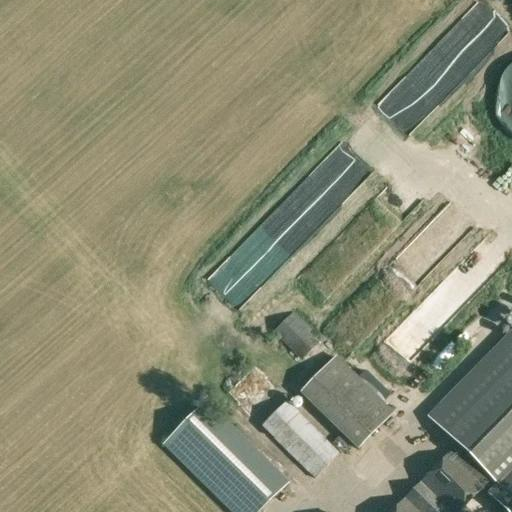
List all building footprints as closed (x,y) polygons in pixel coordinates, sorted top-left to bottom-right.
[(466,33),(493,65),(511,49),(511,37),(491,13),(466,33)] [(297,262),(267,231),(212,283),(242,314),(297,262)] [(274,335),(301,363),(320,345),(309,333),(311,331),(294,314),(274,335)] [(343,352),(363,329),(350,318),(330,340),(343,352)] [(392,511),(457,511),(483,487),(508,511),(511,511),(511,332),(430,416),(460,447),(392,511)] [(298,394),(356,451),(393,413),(335,357),(298,394)] [(161,446),(227,511),(259,511),(287,484),(205,402),(161,446)] [(259,427),(314,479),(338,454),(286,402),(259,427)]
